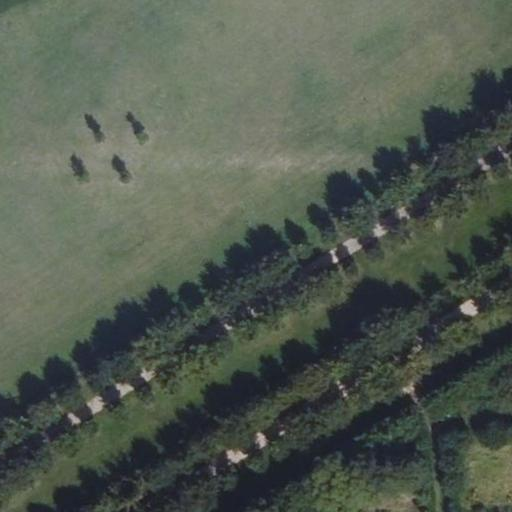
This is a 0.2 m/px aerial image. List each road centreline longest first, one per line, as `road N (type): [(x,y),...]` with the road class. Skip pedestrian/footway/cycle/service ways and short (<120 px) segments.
road 1 (track): [(511,138),(0,455)]
road 2 (track): [(133,511),(511,277)]
